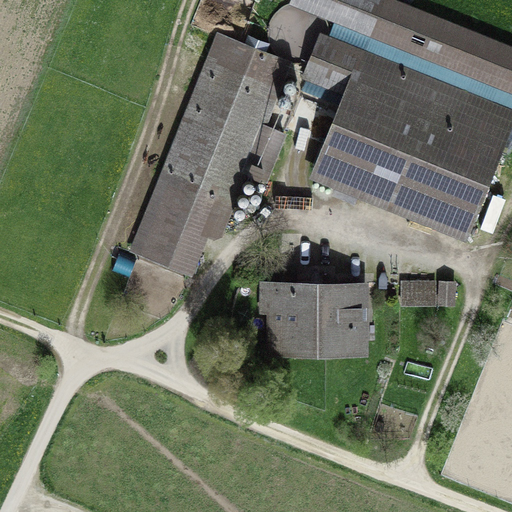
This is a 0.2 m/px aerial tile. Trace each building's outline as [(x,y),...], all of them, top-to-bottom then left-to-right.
[(511,54),(378,0),(296,0),(295,2),(511,90),(511,54)] [(128,250),(192,275),(208,235),(221,240),(247,174),(261,179),(266,166),(258,163),(261,157),(274,163),(287,131),(267,123),(292,60),(267,50),(271,41),(248,32),(245,41),(215,29),(128,250)] [(337,106),(309,178),(467,240),(511,125),(511,106),(320,31),(297,90),(337,106)] [(84,220),(93,197),(79,192),(70,215),(84,220)] [(369,279),(260,278),(260,289),(253,289),(253,308),(259,308),(259,313),(268,313),(267,355),(369,356),(369,279)] [(436,280),(400,279),(400,305),(436,306),(436,280)] [(455,305),(456,279),(438,279),(438,305),(455,305)]
